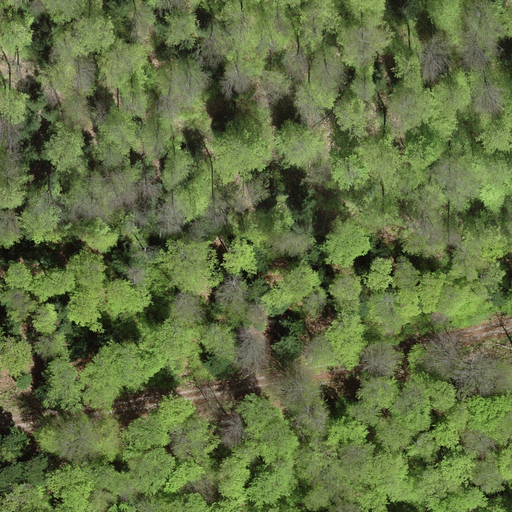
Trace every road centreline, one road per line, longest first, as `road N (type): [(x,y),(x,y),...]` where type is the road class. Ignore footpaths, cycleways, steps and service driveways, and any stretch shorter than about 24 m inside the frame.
road 1 (track): [(511,256),(379,211),(0,48)]
road 2 (track): [(511,325),(162,401),(0,425)]
